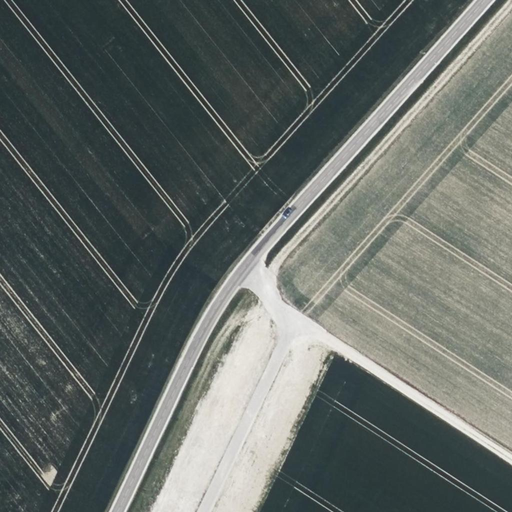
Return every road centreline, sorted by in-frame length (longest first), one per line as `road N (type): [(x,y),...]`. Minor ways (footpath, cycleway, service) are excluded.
road 1 (tertiary): [(119,511),(239,272),(490,0)]
road 2 (track): [(135,511),(231,312),(501,0)]
road 3 (track): [(511,455),(239,272)]
